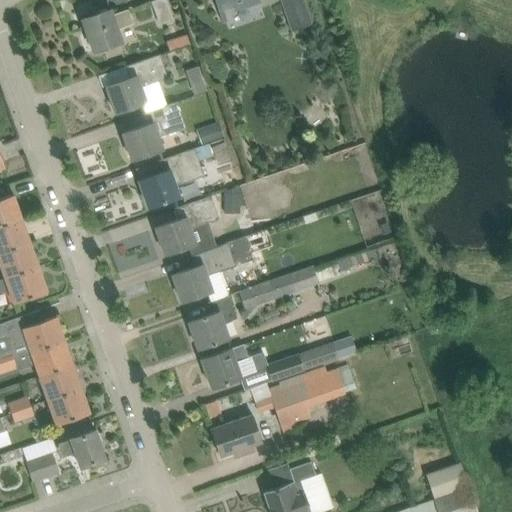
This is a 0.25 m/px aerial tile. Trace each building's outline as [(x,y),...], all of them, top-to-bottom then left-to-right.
[(174,19),(172,15),(166,0),(154,0),(152,1),(160,24),(174,19)] [(260,1),(259,0),(216,0),(220,9),(234,4),(236,9),(260,1)] [(282,0),(286,9),(292,28),(310,22),(302,0),(282,0)] [(117,28),(132,23),(128,10),(112,15),(110,9),(83,19),(94,51),(113,44),(122,41),(117,28)] [(142,85),(154,81),(155,83),(168,78),(160,54),(146,59),(124,66),(128,77),(106,85),(116,112),(135,106),(147,101),(142,85)] [(203,80),(190,84),(194,94),(207,90),(203,80)] [(163,149),(159,138),(185,129),(176,102),(163,106),(163,105),(141,113),(145,125),(123,132),(132,160),(163,149)] [(220,121),(207,126),(212,141),(225,137),(220,121)] [(179,154),(179,153),(157,161),(161,172),(139,180),(149,207),(168,200),(180,196),(176,185),(204,176),(195,149),(179,154)] [(264,186),(247,191),(253,213),(270,209),(264,186)] [(241,192),(225,192),(224,213),(241,214),(241,192)] [(0,198),(0,225),(22,218),(13,194),(0,198)] [(178,219),(156,227),(165,254),(188,246),(191,254),(209,248),(213,247),(213,248),(217,247),(208,222),(219,219),(211,196),(195,201),(195,200),(174,208),(178,219)] [(0,252),(30,242),(22,218),(0,225),(0,252)] [(207,274),(220,270),(221,272),(255,260),(247,236),(217,247),(213,248),(213,247),(209,248),(191,254),(190,255),(194,266),(172,274),(182,301),(201,295),(213,291),(207,274)] [(39,266),(30,242),(0,252),(0,263),(5,278),(39,266)] [(374,248),(338,260),(341,269),(377,257),(374,248)] [(47,290),(39,266),(5,278),(14,302),(47,290)] [(239,291),(245,310),(319,285),(313,267),(239,291)] [(229,294),(226,296),(207,302),(211,313),(189,321),(198,348),(217,342),(229,338),(224,322),(237,318),(229,294)] [(23,327),(31,351),(65,340),(56,315),(23,327)] [(65,340),(31,351),(40,375),(73,364),(65,340)] [(266,366),(271,380),(272,382),(304,370),(330,361),(338,358),(333,342),(324,344),(266,365),(266,366)] [(212,387),(242,377),(237,361),(248,357),(244,344),(231,348),(202,358),(212,387)] [(13,358),(0,362),(0,374),(17,368),(13,358)] [(40,375),(48,399),(81,388),(73,364),(40,375)] [(327,372),(326,369),(325,366),(279,382),(280,384),(267,389),(269,396),(254,401),(258,413),(274,408),(283,433),(298,427),(297,423),(310,418),(307,407),(345,394),(336,369),(327,372)] [(57,424),(71,418),(90,412),(81,388),(48,399),(57,424)] [(8,405),(11,412),(30,406),(27,398),(8,405)] [(33,414),(30,406),(11,412),(14,421),(33,414)] [(253,445),(262,442),(252,414),(211,429),(220,456),(233,451),(235,457),(255,450),(253,445)] [(106,458),(96,430),(70,438),(71,439),(56,445),(61,459),(76,454),(80,467),(106,458)] [(52,452),(26,461),(33,482),(59,473),(52,452)] [(269,511),(311,511),(301,480),(316,475),(311,460),(289,468),(293,481),(263,492),(269,511)] [(425,474),(434,499),(396,511),(477,511),(460,462),(425,474)]
